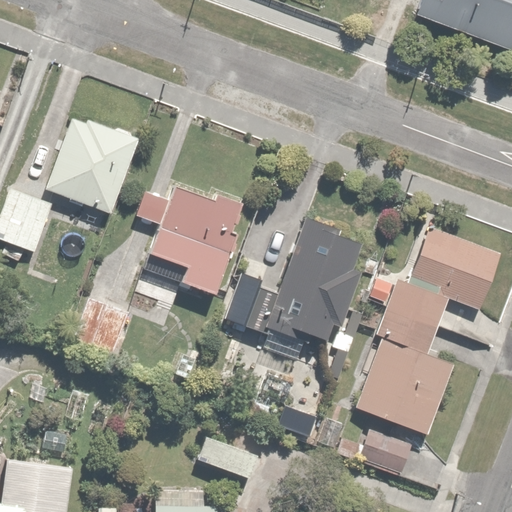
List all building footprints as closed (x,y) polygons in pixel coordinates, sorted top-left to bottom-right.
[(292,0),(320,11),(323,0),(292,0)] [(511,0),(417,0),(412,14),(511,49),(511,0)] [(135,140),(70,115),(42,188),(107,213),(135,140)] [(211,293),(242,203),(169,177),(163,194),(141,187),(130,216),(154,224),(143,253),(183,267),(178,281),(211,293)] [(50,202),(8,187),(0,209),(0,238),(32,250),(50,202)] [(360,240),(301,220),(264,328),(320,347),(330,316),(338,319),(355,271),(350,269),(360,240)] [(501,253),(426,225),(407,276),(400,274),(350,407),(428,437),(456,362),(426,351),(447,296),(480,309),(501,253)] [(272,289),(237,276),(222,317),(257,330),(272,289)] [(109,360),(128,310),(87,295),(69,345),(109,360)] [(340,436),(335,450),(399,473),(409,445),(365,429),(360,443),(340,436)] [(204,434),(195,459),(249,479),(258,453),(204,434)] [(0,511),(65,511),(70,465),(1,458),(0,469),(0,511)] [(155,511),(211,511),(211,489),(155,490),(155,511)]
